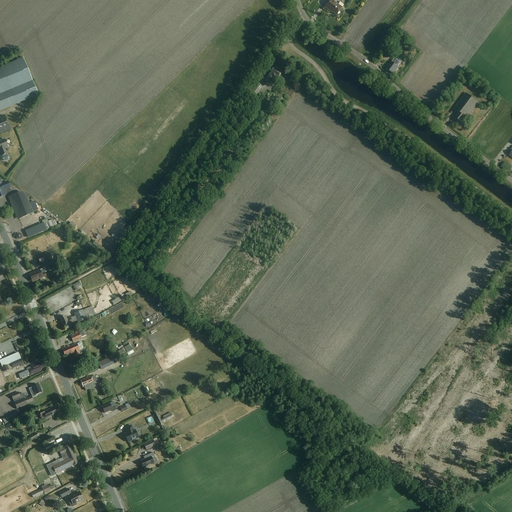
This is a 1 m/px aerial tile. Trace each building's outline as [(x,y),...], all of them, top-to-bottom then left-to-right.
[(332,12),(337,15),(342,8),(341,7),(343,5),(340,2),(338,5),(335,2),(336,0),(330,0),(325,7),(332,12)] [(397,40),(391,46),(395,50),(401,43),(397,40)] [(0,110),(38,95),(23,58),(0,67),(0,110)] [(387,69),(394,74),(399,67),(392,62),(390,64),(389,64),(388,65),(389,67),(387,69)] [(282,73),(275,67),(269,75),(271,77),(273,75),(277,79),(282,73)] [(255,97),(263,87),(257,83),(250,93),(255,97)] [(453,117),(461,122),(465,117),(465,118),(468,114),(469,114),(478,103),(465,93),(454,109),(457,112),(453,117)] [(0,132),(10,128),(4,115),(0,116),(0,132)] [(0,196),(4,194),(4,193),(11,191),(10,188),(8,181),(2,183),(1,179),(0,179),(0,196)] [(34,213),(24,191),(8,197),(17,220),(34,213)] [(50,215),(61,222),(63,219),(52,213),(50,215)] [(81,231),(78,234),(88,242),(91,239),(81,231)] [(52,258),(50,253),(37,258),(40,263),(52,258)] [(41,273),(40,270),(34,272),(34,273),(30,275),(32,281),(37,279),(37,280),(47,276),(45,272),(41,273)] [(69,307),(71,311),(79,306),(77,302),(69,307)] [(95,315),(92,306),(74,314),(77,322),(95,315)] [(67,320),(65,316),(60,318),(63,326),(72,322),(71,318),(67,320)] [(80,334),(81,334),(80,332),(79,330),(75,333),(75,334),(71,336),(73,342),(81,339),(80,334)] [(62,349),(65,356),(74,352),(76,356),(80,354),(78,350),(79,350),(78,346),(77,344),(76,343),(62,349)] [(23,364),(18,352),(0,360),(0,362),(4,372),(23,364)] [(121,357),(123,361),(132,357),(131,353),(121,357)] [(111,357),(98,363),(102,370),(114,364),(111,357)] [(26,372),(28,376),(30,375),(41,371),(40,369),(44,367),(42,361),(30,366),(31,367),(27,368),(28,371),(26,372)] [(93,382),(91,376),(81,381),(83,387),(93,382)] [(42,392),(39,384),(32,387),(29,389),(32,398),(37,396),(36,395),(42,392)] [(20,395),(19,392),(11,395),(17,409),(27,405),(27,404),(34,401),(32,396),(26,398),(24,393),(20,395)] [(116,406),(114,401),(102,407),(104,413),(112,410),(112,412),(117,410),(115,406),(116,406)] [(56,413),(54,407),(44,411),(43,409),(39,411),(40,413),(39,414),(42,421),(46,419),(45,418),(46,418),(47,418),(50,417),(50,416),(56,413)] [(21,415),(18,410),(2,419),(5,424),(21,415)] [(67,429),(70,435),(73,434),(69,424),(60,428),(61,431),(67,429)] [(134,430),(132,425),(124,428),(127,433),(124,434),(128,443),(139,438),(135,429),(134,430)] [(38,437),(36,433),(28,437),(30,441),(38,437)] [(159,444),(157,438),(143,444),(146,450),(159,444)] [(73,455),(74,454),(69,445),(66,446),(65,444),(60,447),(61,449),(59,450),(62,457),(65,455),(67,458),(68,458),(69,459),(74,457),(73,455)] [(155,458),(153,452),(143,457),(144,459),(140,461),(143,468),(154,463),(152,459),(155,458)] [(65,455),(62,457),(64,461),(60,462),(58,459),(56,460),(56,461),(46,466),(52,476),(56,474),(79,463),(74,454),(73,455),(74,457),(69,459),(68,458),(67,458),(65,455)] [(42,489),(41,489),(42,494),(44,493),(45,494),(50,491),(47,485),(41,488),(42,489)] [(71,493),(69,488),(59,493),(62,498),(71,493)] [(42,494),(41,489),(31,494),(33,498),(42,494)] [(83,499),(79,491),(73,494),(69,496),(73,504),(83,499)] [(49,497),(43,500),(46,505),(52,502),(49,497)]
